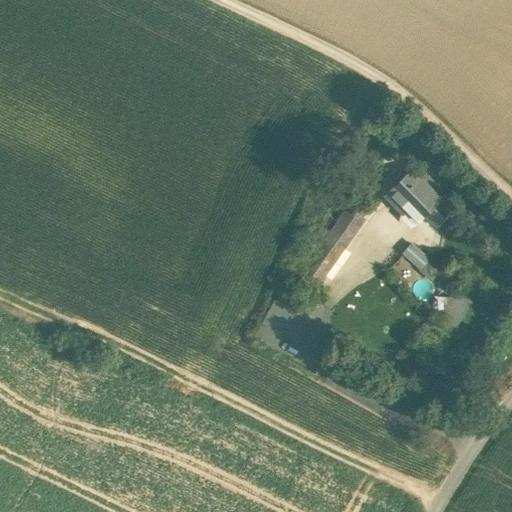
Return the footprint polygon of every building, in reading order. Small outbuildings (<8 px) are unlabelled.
[(442,197),(414,169),(391,191),(403,205),(401,207),(404,211),(407,208),(419,220),(426,213),(442,197)] [(442,197),(426,213),(437,225),(454,210),(442,197)] [(351,207),(321,250),(334,259),(364,217),(351,207)] [(454,210),(437,225),(446,236),(462,218),(454,210)] [(429,263),(414,248),(402,257),(417,274),(429,263)] [(334,259),(321,250),(310,265),(323,274),(334,259)] [(323,274),(310,265),(304,274),(316,284),(323,274)] [(276,295),(254,334),(274,346),(297,306),(276,295)]
